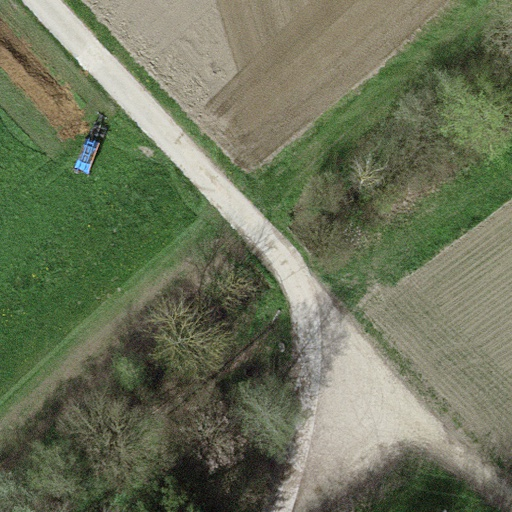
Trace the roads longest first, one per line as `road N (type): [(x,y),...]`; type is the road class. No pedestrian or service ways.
road 1 (track): [(511,489),(366,372),(298,278),(38,0)]
road 2 (track): [(366,372),(271,511)]
